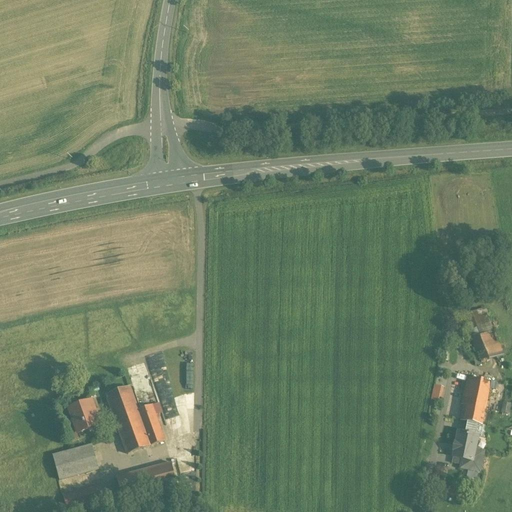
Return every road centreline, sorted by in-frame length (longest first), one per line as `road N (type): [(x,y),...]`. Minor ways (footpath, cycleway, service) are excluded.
road 1 (track): [(511,107),(163,127)]
road 2 (primary): [(511,149),(169,182)]
road 3 (tertiary): [(170,0),(159,88),(169,182)]
road 4 (primary): [(169,182),(0,217)]
